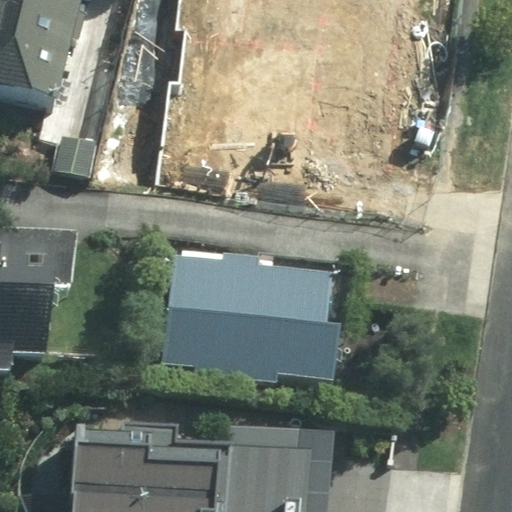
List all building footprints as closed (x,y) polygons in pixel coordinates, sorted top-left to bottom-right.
[(0,0),(0,112),(54,126),(83,0),(0,0)] [(318,14),(319,0),(218,0),(200,149),(339,166),(357,19),(318,14)] [(49,248),(0,245),(0,377),(42,380),(49,248)] [(326,347),(332,284),(172,269),(161,387),(333,402),(337,348),(326,347)] [(73,442),(72,455),(69,511),(301,511),(303,466),(174,460),(175,438),(121,436),(121,445),(73,442)]
